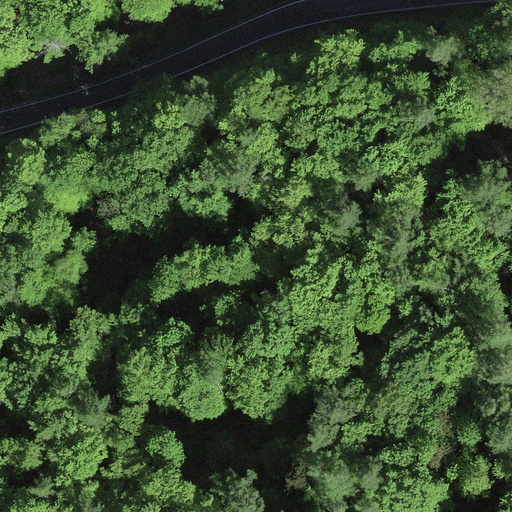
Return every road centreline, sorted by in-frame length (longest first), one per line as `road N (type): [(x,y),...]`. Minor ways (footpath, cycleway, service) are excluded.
road 1 (tertiary): [(0,122),(148,77),(284,19),(381,0)]
road 2 (trunk): [(237,0),(80,34),(0,42)]
